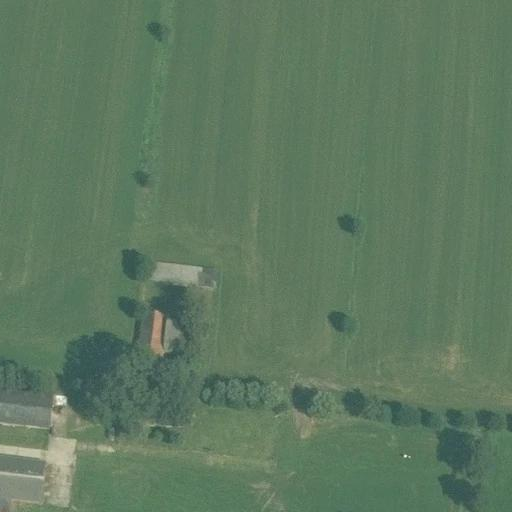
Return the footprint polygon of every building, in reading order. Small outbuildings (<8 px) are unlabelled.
[(145,284),(215,292),(218,292),(220,272),(148,263),(145,284)] [(141,315),(133,380),(161,384),(165,355),(168,324),(169,318),(141,315)] [(168,324),(165,355),(187,357),(191,327),(168,324)] [(53,399),(0,392),(0,423),(50,429),(53,399)] [(120,427),(183,431),(185,407),(121,404),(120,427)] [(41,506),(46,464),(0,458),(0,501),(1,501),(12,503),(41,506)] [(0,511),(10,511),(12,503),(1,501),(0,510),(0,511)]
